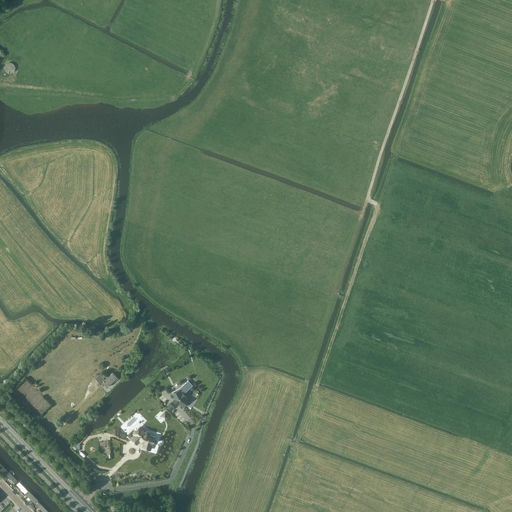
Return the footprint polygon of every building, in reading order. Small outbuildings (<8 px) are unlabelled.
[(4,68),(11,73),(16,65),(9,61),(4,68)] [(103,383),(107,387),(117,377),(113,372),(109,376),(106,376),(106,379),(100,374),(95,379),(101,384),(103,383)] [(185,405),(187,406),(190,402),(187,400),(188,399),(186,397),(184,394),(187,390),(193,386),(188,380),(179,388),(173,392),(174,393),(173,394),(175,399),(174,400),(178,405),(179,403),(184,406),(185,405)] [(165,412),(161,416),(165,421),(170,416),(165,412)] [(82,440),(87,435),(87,434),(84,432),(83,433),(82,434),(73,445),(80,451),(80,444),(78,443),(81,440),(82,440)] [(146,437),(145,438),(142,435),(137,440),(146,449),(150,445),(151,446),(152,447),(153,448),(152,453),(159,455),(161,450),(162,450),(163,448),(164,448),(165,448),(165,447),(166,447),(166,446),(166,445),(165,444),(164,444),(165,442),(163,441),(159,440),(159,439),(159,438),(158,437),(157,436),(156,436),(155,436),(155,437),(154,437),(150,433),(149,433),(148,434),(147,435),(146,435),(146,436),(146,437)] [(6,475),(13,482),(16,479),(8,472),(6,475)] [(17,484),(24,491),(26,489),(19,482),(17,484)] [(25,494),(33,501),(35,498),(28,491),(25,494)] [(36,504),(43,511),(45,509),(38,502),(36,504)]
